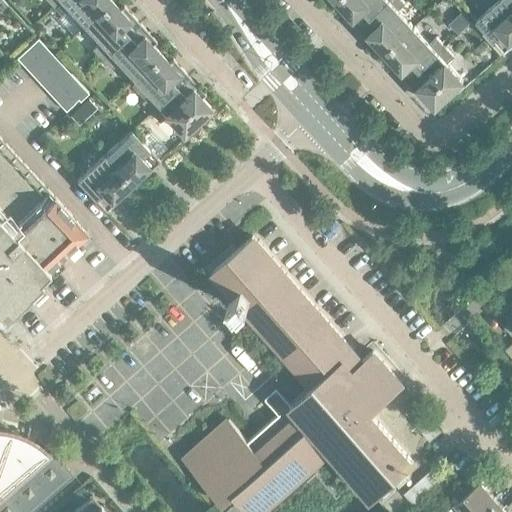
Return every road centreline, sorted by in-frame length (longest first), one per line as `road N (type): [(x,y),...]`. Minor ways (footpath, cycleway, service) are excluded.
road 1 (residential): [(18,373),(253,164)]
road 2 (residential): [(298,0),(428,130),(447,128),(511,74)]
road 3 (residential): [(417,352),(253,164)]
road 4 (tertiary): [(304,119),(350,168),(397,198),(453,198),(478,186),(496,161)]
road 5 (tertiary): [(496,161),(445,178),(392,169),(325,101)]
road 6 (tertiary): [(213,0),(304,119)]
road 7 (tertiary): [(325,101),(231,0)]
road 8 (residential): [(153,0),(239,92)]
road 9 (residential): [(511,270),(417,352)]
